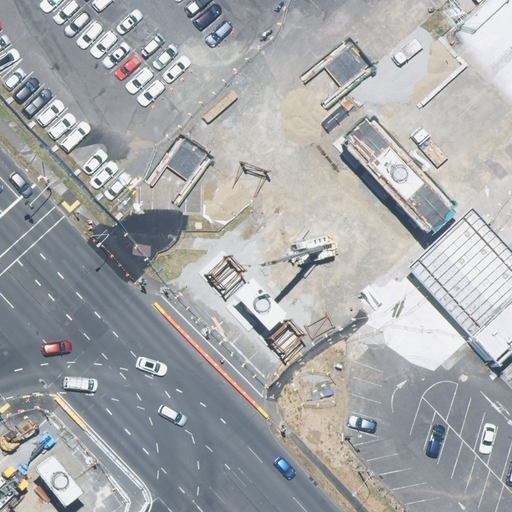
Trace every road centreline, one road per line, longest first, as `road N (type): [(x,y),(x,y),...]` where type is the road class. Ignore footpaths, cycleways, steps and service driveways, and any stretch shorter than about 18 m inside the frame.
road 1 (primary): [(0,490),(250,284),(511,35)]
road 2 (primary): [(511,120),(272,353),(83,511)]
road 3 (primary): [(188,510),(54,358)]
road 4 (primary): [(0,244),(155,354)]
road 5 (primary): [(216,420),(302,511)]
